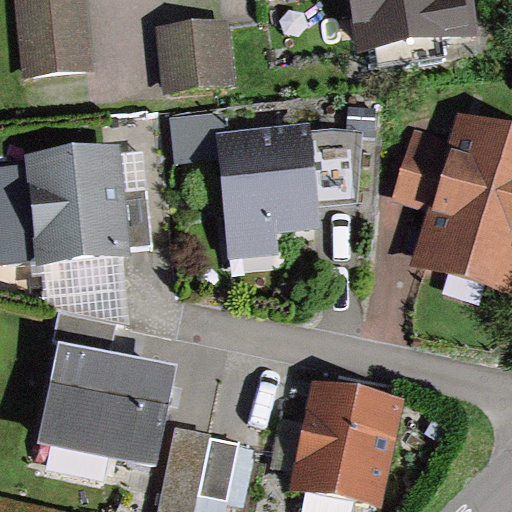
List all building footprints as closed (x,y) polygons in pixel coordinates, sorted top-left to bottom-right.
[(12,0),(19,78),(77,73),(70,0),(12,0)] [(361,0),(365,47),(460,38),(457,0),(361,0)] [(160,27),(165,93),(216,88),(210,23),(160,27)] [(421,266),(501,289),(511,251),(511,129),(463,115),(454,148),(416,137),(400,192),(439,203),(421,266)] [(219,143),(231,268),(315,260),(309,198),(351,197),(352,137),(303,134),(219,143)] [(23,163),(32,268),(121,260),(120,255),(147,252),(142,187),(115,189),(112,155),(23,163)] [(60,343),(34,457),(143,482),(169,367),(60,343)] [(292,488),(363,504),(386,401),(316,386),(292,488)] [(174,431),(155,511),(230,511),(245,446),(174,431)]
